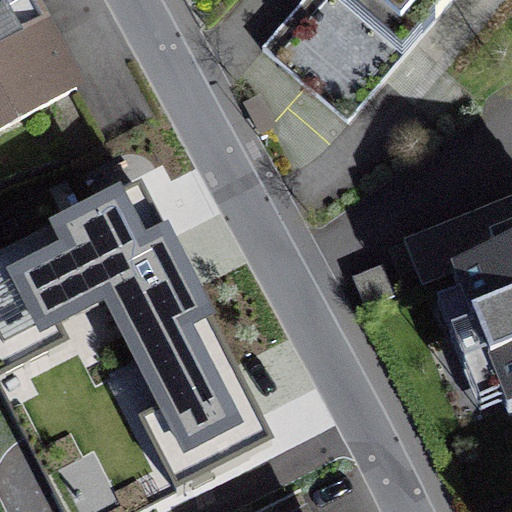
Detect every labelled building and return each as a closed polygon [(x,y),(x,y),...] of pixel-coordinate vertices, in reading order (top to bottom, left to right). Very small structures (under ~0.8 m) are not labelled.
[(0,0),(0,135),(89,87),(41,0),(0,0)] [(305,0),(264,49),(348,127),(450,0),(305,0)] [(235,343),(154,188),(49,243),(132,401),(235,343)] [(511,241),(452,266),(461,289),(437,299),(479,404),(503,393),(507,406),(511,404),(511,241)] [(382,269),(354,278),(364,309),(394,300),(382,269)] [(284,468),(244,389),(184,421),(223,500),(284,468)]
